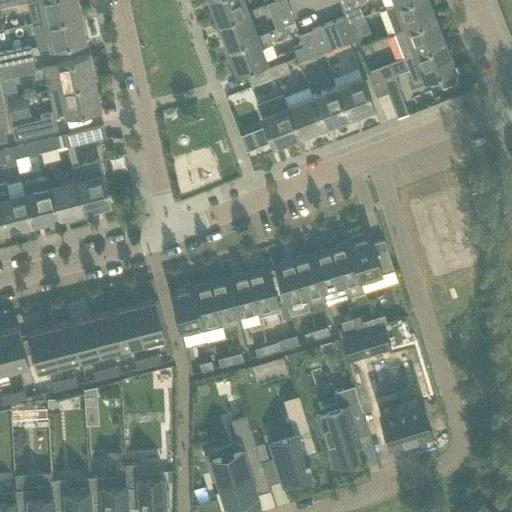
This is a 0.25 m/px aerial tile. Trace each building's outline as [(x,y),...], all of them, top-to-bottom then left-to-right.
[(78,12),(75,0),(26,0),(32,22),(46,19),(78,12)] [(247,10),(242,0),(209,0),(218,21),(247,10)] [(294,21),(288,5),(286,0),(273,0),(266,3),(276,28),(284,24),(294,21)] [(364,0),(339,0),(343,10),(365,1),(364,0)] [(434,16),(428,0),(402,0),(396,3),(385,7),(394,31),(434,16)] [(256,35),(247,10),(218,21),(227,46),(256,35)] [(84,38),(78,12),(46,19),(51,45),(65,42),(84,38)] [(345,16),(334,20),(343,44),(354,40),(361,37),(357,26),(354,19),(347,21),(345,16)] [(434,16),(394,31),(394,32),(403,56),(444,41),(434,16)] [(343,44),(333,20),(322,25),(331,48),(343,44)] [(331,48),(322,25),(310,29),(319,53),(331,48)] [(319,53),(310,29),(298,34),(303,45),(308,57),(319,53)] [(266,60),(261,47),(273,42),(269,30),(256,35),(227,46),(237,71),(266,60)] [(444,41),(403,56),(413,82),(424,77),(453,66),(444,41)] [(0,51),(0,64),(32,57),(30,45),(0,51)] [(308,57),(303,45),(294,49),(298,61),(308,57)] [(87,53),(68,58),(55,61),(55,63),(43,66),(48,89),(61,86),(93,79),(87,53)] [(35,70),(32,57),(0,64),(0,69),(1,77),(35,70)] [(285,59),(272,64),(276,76),(290,71),(285,59)] [(389,62),(377,67),(387,92),(398,88),(389,62)] [(276,76),(272,64),(246,74),(251,86),(276,76)] [(387,92),(377,67),(366,71),(376,96),(387,92)] [(373,105),(366,87),(362,76),(337,86),(348,115),(373,105)] [(99,105),(93,79),(61,86),(66,113),(99,105)] [(348,115),(337,86),(312,95),(323,124),(348,115)] [(265,126),(253,131),(257,140),(259,144),(263,143),(271,140),(273,143),(298,134),(287,105),(284,95),(283,94),(258,103),(266,124),(266,126),(265,126)] [(33,115),(30,95),(10,98),(13,118),(33,115)] [(325,129),(323,124),(312,95),(287,105),(298,134),(310,129),(312,134),(325,129)] [(58,128),(54,109),(53,109),(40,112),(41,118),(11,125),(14,138),(45,131),(58,128)] [(106,136),(103,123),(83,128),(63,133),(66,145),(67,144),(67,145),(86,140),(106,136)] [(66,145),(63,133),(38,140),(41,151),(57,147),(66,145)] [(41,151),(38,140),(12,146),(15,157),(16,157),(41,151)] [(15,157),(12,146),(0,149),(0,161),(5,161),(6,166),(18,163),(16,157),(15,157)] [(98,159),(79,164),(72,165),(73,168),(75,179),(83,209),(109,202),(98,159)] [(83,209),(75,179),(62,182),(59,173),(47,177),(57,215),(83,209)] [(57,215),(47,177),(47,175),(21,182),(24,192),(32,222),(57,215)] [(32,222),(24,192),(9,196),(5,181),(0,181),(0,204),(6,229),(32,222)] [(393,269),(384,239),(372,242),(370,234),(362,237),(360,233),(349,237),(350,240),(349,241),(360,279),(386,271),(393,269)] [(360,279),(349,241),(348,241),(330,247),(342,285),(353,281),(357,280),(360,279)] [(342,285),(330,247),(312,252),(324,290),(334,287),(342,285)] [(324,290),(312,252),(294,258),(305,296),(314,293),(324,290)] [(305,296),(294,258),(274,264),(286,302),(295,299),(305,296)] [(279,309),(268,266),(248,271),(259,315),(273,311),(279,309)] [(259,315),(248,271),(229,276),(239,315),(249,312),(257,310),(258,315),(259,315)] [(239,315),(229,276),(210,281),(222,324),(223,324),(221,319),(233,316),(239,315)] [(222,324),(210,281),(192,286),(203,329),(222,324)] [(203,329),(192,286),(171,291),(177,314),(181,330),(194,326),(201,325),(202,329),(203,329)] [(164,334),(155,299),(133,304),(142,340),(151,338),(164,334)] [(142,340),(133,304),(112,310),(121,346),(132,343),(142,340)] [(121,346),(112,310),(91,315),(100,351),(114,347),(121,346)] [(386,321),(384,314),(372,317),(375,325),(382,323),(386,321)] [(100,351),(91,315),(70,321),(79,357),(86,355),(100,351)] [(375,325),(372,317),(361,321),(359,315),(352,317),(355,325),(356,331),(363,328),(371,326),(375,325)] [(355,325),(352,317),(340,321),(343,328),(350,326),(355,325)] [(79,357),(70,321),(49,326),(59,362),(74,358),(79,357)] [(383,324),(340,338),(346,359),(390,346),(383,324)] [(329,333),(327,325),(315,329),(318,336),(325,334),(329,333)] [(28,362),(18,326),(0,330),(0,345),(6,368),(18,365),(28,362)] [(59,362),(49,326),(27,332),(36,368),(48,365),(59,362)] [(318,336),(315,329),(304,332),(306,340),(312,338),(318,336)] [(331,339),(319,343),(322,353),(334,349),(331,339)] [(280,348),(277,340),(266,344),(268,352),(275,349),(280,348)] [(268,352),(266,344),(254,347),(257,355),(261,354),(268,352)] [(243,359),(241,351),(229,354),(231,362),(238,360),(243,359)] [(283,353),(272,357),(278,373),(288,370),(283,353)] [(160,361),(158,354),(146,357),(148,364),(153,363),(160,361)] [(231,362),(229,354),(218,357),(220,365),(227,363),(231,362)] [(148,364),(146,357),(135,360),(137,367),(141,366),(148,364)] [(213,367),(211,359),(199,362),(201,370),(205,369),(213,367)] [(118,372),(116,365),(105,368),(107,375),(111,374),(118,372)] [(107,375),(105,368),(93,371),(95,378),(102,376),(107,375)] [(76,383),(74,376),(63,379),(65,386),(70,385),(76,383)] [(65,386),(63,379),(51,382),(53,389),(61,387),(65,386)] [(362,409),(354,384),(333,391),(338,406),(317,412),(332,461),(341,459),(342,462),(358,457),(353,441),(359,439),(350,413),(362,409)] [(26,396),(24,389),(12,392),(14,399),(18,398),(26,396)] [(14,399),(12,392),(0,395),(2,403),(8,401),(14,399)] [(293,432),(269,440),(282,483),(311,474),(307,461),(309,460),(308,457),(306,458),(304,453),(316,449),(298,393),(282,398),(293,432)] [(97,395),(85,396),(86,404),(98,403),(97,395)] [(47,397),(30,401),(31,418),(48,417),(47,406),(47,398),(47,397)] [(59,397),(47,398),(47,406),(59,405),(59,397)] [(421,398),(379,411),(389,443),(411,436),(412,440),(427,435),(426,432),(431,430),(421,398)] [(218,474),(217,474),(217,476),(225,502),(229,501),(230,501),(230,500),(234,498),(240,496),(241,498),(241,497),(245,496),(245,494),(255,491),(248,467),(261,462),(246,413),(230,418),(238,442),(240,448),(220,454),(225,472),(218,474)] [(137,462),(125,463),(125,465),(125,473),(126,473),(126,487),(138,486),(139,511),(164,511),(165,505),(169,505),(168,489),(164,489),(163,470),(138,471),(137,462)] [(99,475),(87,475),(87,480),(88,490),(90,490),(90,501),(93,501),(102,501),(102,511),(127,511),(126,487),(126,473),(125,473),(99,475)] [(55,478),(50,478),(50,480),(51,487),(52,487),(54,508),(64,508),(65,508),(65,511),(90,511),(90,501),(90,490),(88,490),(75,490),(66,491),(66,485),(65,477),(61,477),(55,478)] [(22,488),(14,489),(15,489),(16,511),(25,511),(29,511),(28,511),(53,511),(54,508),(52,487),(51,487),(22,488)] [(0,511),(16,511),(15,489),(14,489),(9,490),(8,490),(2,490),(0,490),(0,511)]
